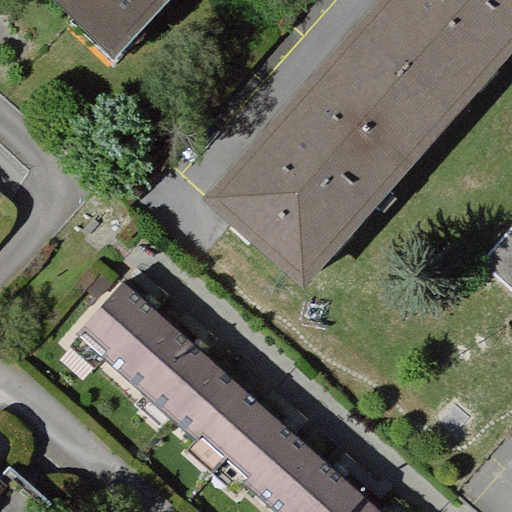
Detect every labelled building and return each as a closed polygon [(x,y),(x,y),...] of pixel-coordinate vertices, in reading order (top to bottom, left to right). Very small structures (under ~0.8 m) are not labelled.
[(29,0),(104,70),(169,0),(29,0)] [(511,0),(390,0),(202,212),(303,302),(511,67),(511,0)] [(511,242),(487,271),(511,293),(511,242)] [(276,511),(366,511),(372,506),(128,290),(83,340),(276,511)] [(0,508),(13,494),(0,482),(0,508)]
